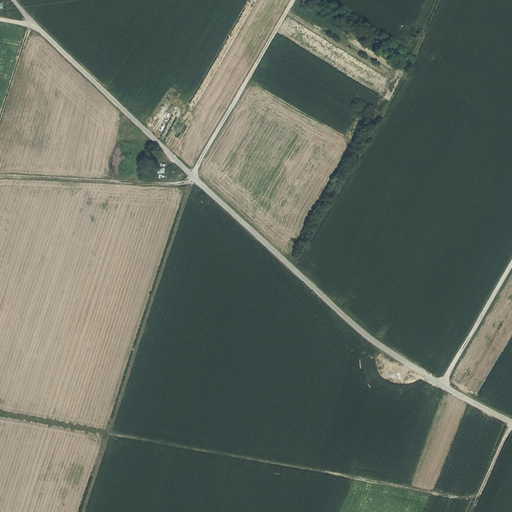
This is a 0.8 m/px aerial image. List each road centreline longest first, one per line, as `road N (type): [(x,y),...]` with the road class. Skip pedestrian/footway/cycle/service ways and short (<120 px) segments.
road 1 (track): [(511,422),(373,341),(12,0)]
road 2 (track): [(83,511),(190,182)]
road 3 (track): [(292,0),(192,175)]
road 4 (track): [(197,181),(0,176)]
road 5 (track): [(441,384),(511,264)]
